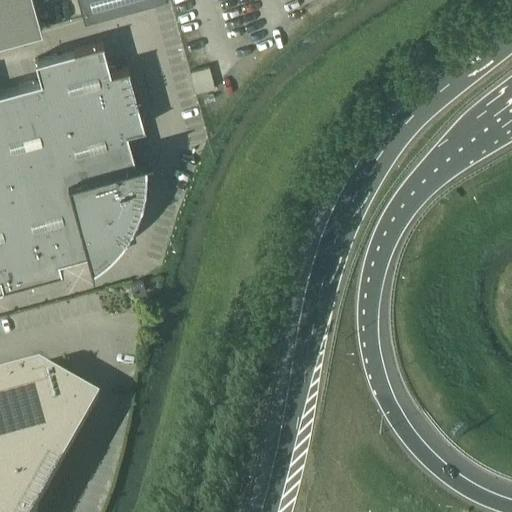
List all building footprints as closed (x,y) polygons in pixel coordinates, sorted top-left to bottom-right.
[(0,0),(0,39),(41,28),(33,0),(0,0)] [(78,0),(83,17),(138,2),(144,0),(78,0)] [(109,70),(102,41),(102,39),(34,58),(39,78),(0,88),(0,280),(1,284),(0,284),(0,285),(0,286),(62,269),(62,267),(60,268),(58,258),(86,251),(89,259),(90,259),(91,261),(100,256),(110,247),(119,237),(126,227),(132,217),(135,210),(138,204),(141,192),(142,188),(144,178),(144,173),(145,165),(144,161),(144,156),(145,156),(144,155),(134,157),(126,129),(144,124),(144,123),(143,123),(128,70),(127,66),(128,66),(128,65),(109,70)] [(133,295),(145,291),(141,279),(130,283),(133,295)] [(81,404),(35,378),(0,387),(0,511),(38,511),(61,472),(95,412),(81,404)]
